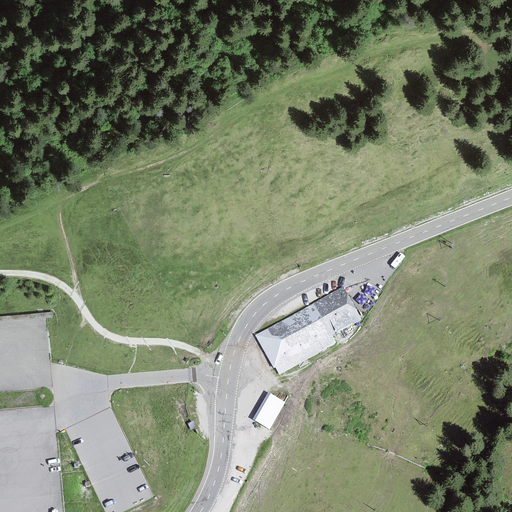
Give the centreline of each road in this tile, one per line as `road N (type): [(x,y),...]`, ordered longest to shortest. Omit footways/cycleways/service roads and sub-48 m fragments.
road 1 (secondary): [(511,196),(309,278),(257,310),(233,354),(219,463),(199,511)]
road 2 (track): [(0,272),(57,281),(111,336),(181,344),(230,366)]
